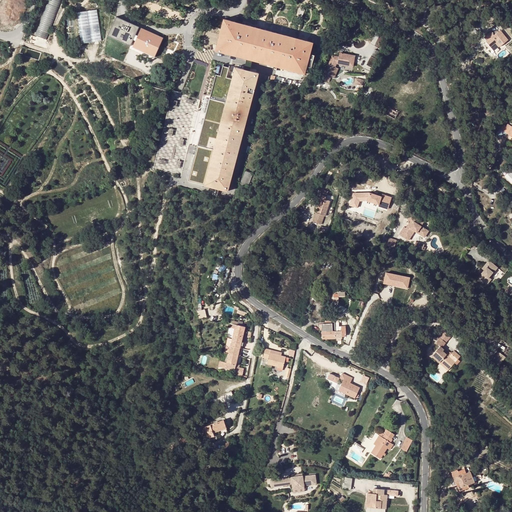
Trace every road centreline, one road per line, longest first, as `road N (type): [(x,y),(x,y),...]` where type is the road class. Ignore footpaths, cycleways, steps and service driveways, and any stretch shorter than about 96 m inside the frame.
road 1 (track): [(54,50),(82,74),(131,158),(139,192),(140,321),(113,340),(80,345),(25,308),(12,283),(13,241),(56,311),(68,314),(69,305),(52,266),(51,234),(0,191)]
road 2 (tertiary): [(450,178),(382,144),(345,142),(250,238),(238,264),(248,297),(412,397),(425,431),(423,511)]
road 3 (track): [(45,69),(86,117),(127,205),(111,244),(123,288),(118,310),(68,314)]
road 4 (tertiary): [(339,0),(389,21),(434,55),(459,147),(450,178)]
road 5 (track): [(142,303),(165,192),(185,181)]
road 6 (unknown): [(307,336),(270,459)]
